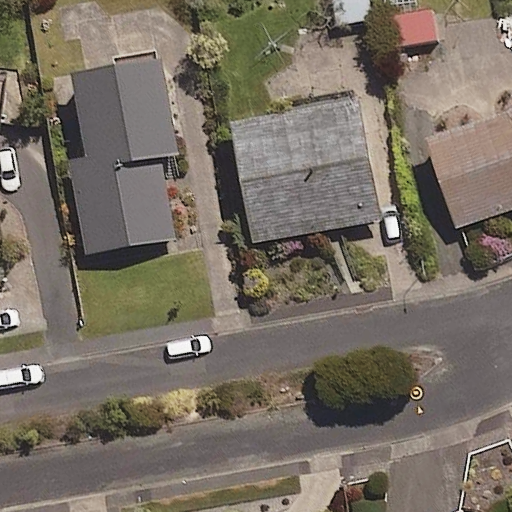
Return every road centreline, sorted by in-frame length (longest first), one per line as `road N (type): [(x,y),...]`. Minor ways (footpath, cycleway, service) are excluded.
road 1 (residential): [(511,338),(421,412),(0,485)]
road 2 (residential): [(0,399),(418,325),(511,337)]
